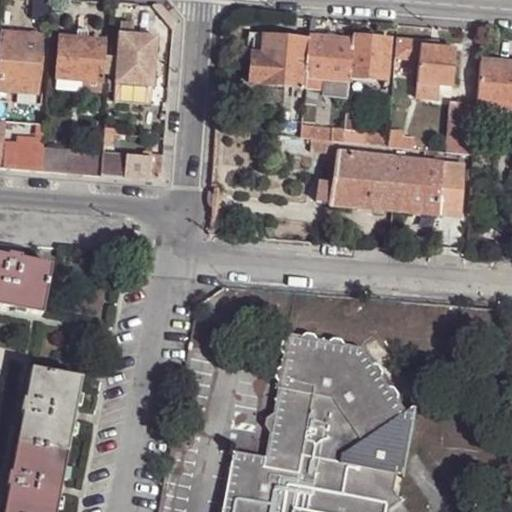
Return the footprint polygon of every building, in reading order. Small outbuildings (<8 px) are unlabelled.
[(121,25),(120,34),(131,36),(132,26),(121,25)] [(0,47),(0,90),(37,93),(42,37),(1,33),(0,47)] [(117,58),(110,57),(109,75),(116,75),(115,85),(153,88),(156,38),(131,36),(120,34),(118,34),(117,58)] [(305,79),(308,39),(264,35),(262,54),(252,54),(249,83),(303,89),(305,79)] [(253,40),(252,54),(262,54),(264,35),(254,35),(253,40)] [(390,40),(353,37),(352,42),(349,77),(387,80),(390,40)] [(101,74),(103,57),(104,43),(59,39),(55,89),(100,92),(101,74)] [(352,42),(308,39),(305,79),(314,80),(324,80),(348,83),(349,77),(352,42)] [(420,42),(396,41),(395,60),(418,62),(420,42)] [(416,86),(439,88),(452,89),(456,51),(432,49),(432,43),(420,42),(418,62),(416,86)] [(456,45),(432,43),(432,49),(456,51),(456,45)] [(109,75),(110,57),(103,57),(101,74),(109,75)] [(511,65),(481,63),(477,107),(511,109),(511,65)] [(387,80),(349,77),(348,83),(348,88),(386,91),(387,80)] [(314,80),(305,79),(303,89),(324,90),(324,80),(314,80)] [(348,88),(348,83),(324,80),(324,90),(323,99),(347,101),(348,88)] [(438,101),(439,88),(416,86),(415,99),(438,101)] [(0,101),(37,104),(37,93),(0,90),(0,101)] [(477,107),(451,104),(447,154),(472,157),(477,107)] [(345,131),(346,116),(334,115),(333,130),(345,131)] [(333,130),(301,126),(300,139),(311,140),(312,140),(331,142),(332,142),(344,143),(344,133),(345,131),(333,130)] [(402,134),(389,132),(388,137),(388,148),(413,151),(414,141),(402,140),(402,134)] [(388,137),(344,133),(344,143),(388,148),(388,137)] [(329,152),(331,142),(312,140),(311,150),(329,152)] [(102,156),(42,151),(42,160),(41,174),(101,178),(102,156)] [(461,217),(463,166),(337,152),(332,183),(319,181),(316,203),(329,205),(461,217)] [(163,159),(102,156),(101,178),(162,183),(163,159)] [(0,170),(41,174),(42,160),(0,157),(0,170)] [(468,214),(483,216),(484,204),(468,203),(468,214)] [(397,232),(389,232),(388,237),(382,237),(381,249),(395,251),(397,232)] [(43,316),(53,266),(22,260),(22,258),(9,255),(8,258),(0,256),(0,307),(1,308),(0,310),(10,312),(11,310),(43,316)] [(407,511),(393,490),(396,473),(404,475),(403,479),(405,479),(417,404),(416,403),(415,406),(406,413),(396,399),(398,395),(392,387),(388,386),(381,376),(382,372),(376,363),(372,363),(360,347),(342,343),(341,339),(332,338),(327,340),(315,338),(313,334),(304,332),(300,335),(286,333),(285,339),(280,341),(279,350),(282,354),(280,366),(275,369),(274,378),(277,383),(272,413),(267,416),(265,427),(268,432),(264,456),(232,451),(220,511),(407,511)] [(56,511),(60,495),(62,495),(64,486),(61,485),(74,422),(76,422),(78,412),(75,411),(82,380),(41,371),(32,370),(25,401),(23,400),(20,413),(23,414),(11,475),(9,475),(6,487),(9,488),(4,511),(56,511)]
